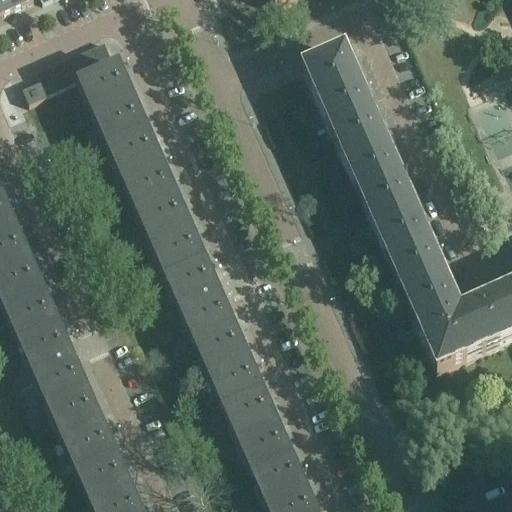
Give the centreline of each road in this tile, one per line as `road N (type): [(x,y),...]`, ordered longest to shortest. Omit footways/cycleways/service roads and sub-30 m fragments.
road 1 (unclassified): [(410,511),(181,0)]
road 2 (residential): [(337,511),(117,22)]
road 3 (residential): [(163,511),(0,142)]
road 4 (residential): [(0,72),(117,22)]
